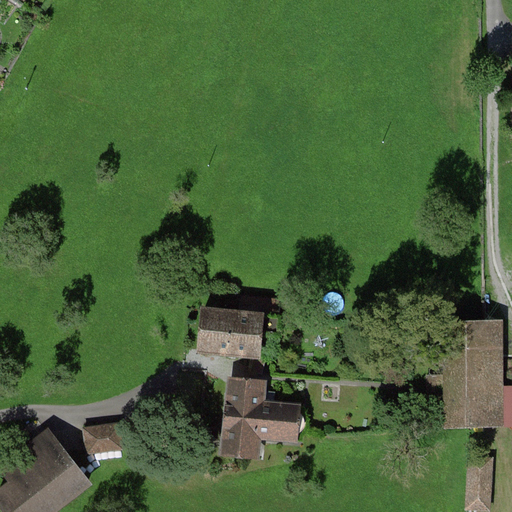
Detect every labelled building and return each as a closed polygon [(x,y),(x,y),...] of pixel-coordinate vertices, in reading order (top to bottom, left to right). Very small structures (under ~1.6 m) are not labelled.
[(242,314),(204,311),(201,350),(231,352),(258,355),(260,331),(275,332),(277,301),(243,299),(242,314)] [(499,324),(445,325),(448,428),(511,425),(511,389),(501,390),(499,324)] [(235,383),(228,382),(222,451),(256,454),(257,436),(289,439),(289,437),(299,438),(301,410),(292,409),(293,406),(261,403),(263,385),(235,383)] [(120,424),(84,429),(87,454),(123,449),(120,424)] [(14,483),(0,493),(0,502),(7,511),(50,511),(87,483),(49,434),(3,470),(14,483)] [(491,460),(470,458),(467,509),(488,510),(491,460)]
